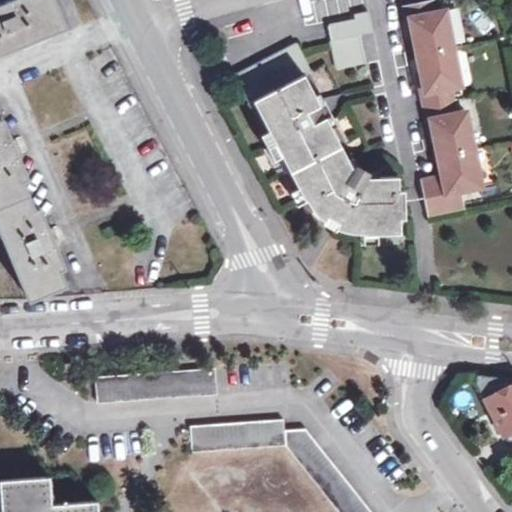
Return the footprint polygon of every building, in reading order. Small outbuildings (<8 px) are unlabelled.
[(0,0),(0,53),(66,26),(54,0),(0,0)] [(436,118),(441,141),(449,176),(425,182),(433,215),(468,207),(465,191),(481,187),(477,173),(482,163),(475,133),(467,128),(455,76),(461,66),(453,32),(445,28),(441,12),(438,13),(437,6),(435,0),(427,0),(406,5),(409,18),(414,17),(419,41),(426,71),(431,93),(426,94),(431,118),(436,118)] [(370,63),(363,32),(377,28),(373,12),(359,15),(360,20),(332,26),(342,70),(370,63)] [(414,17),(409,18),(414,42),(419,41),(414,17)] [(367,233),(380,233),(403,233),(403,220),(409,218),(408,189),(403,190),(402,177),(371,177),(358,167),(334,122),(337,120),(335,115),(331,117),(326,105),(329,104),(326,98),(322,100),(309,76),(315,73),(300,45),(239,77),(252,104),(256,102),(273,132),(287,157),(304,187),(311,200),(315,197),(323,208),(328,214),(331,216),(343,223),(341,227),(367,233)] [(431,93),(426,71),(421,72),(426,94),(431,93)] [(436,118),(431,118),(436,142),(441,141),(436,118)] [(0,230),(28,299),(66,282),(53,253),(57,251),(55,244),(60,242),(53,227),(48,229),(45,221),(41,222),(16,163),(20,162),(18,155),(22,154),(16,139),(11,140),(7,132),(3,132),(0,125),(0,230)] [(279,161),(287,157),(273,132),(266,136),(279,161)] [(311,200),(304,187),(294,193),(301,204),(311,200)] [(343,223),(331,216),(328,222),(327,223),(339,230),(341,227),(343,223)] [(380,233),(367,233),(366,243),(380,243),(380,233)] [(473,387),(502,438),(511,432),(511,376),(475,372),(473,387)] [(216,397),(215,375),(96,380),(98,403),(216,397)] [(285,450),(334,511),(368,511),(307,434),(285,436),(284,425),(192,430),(194,455),(285,450)] [(37,503),(50,502),(50,479),(37,480),(37,503)] [(93,511),(93,500),(50,502),(37,503),(37,480),(0,480),(0,511),(93,511)]
